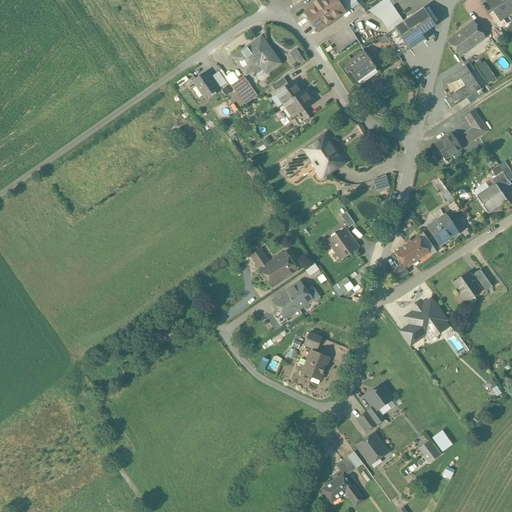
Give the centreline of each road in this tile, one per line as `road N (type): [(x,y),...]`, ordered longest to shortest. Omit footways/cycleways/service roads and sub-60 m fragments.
road 1 (residential): [(0,195),(250,21),(275,16),(297,24),(358,117),(414,138)]
road 2 (unclassified): [(375,291),(298,511)]
road 3 (unclassified): [(414,138),(375,291)]
road 4 (residential): [(375,291),(399,290),(511,223)]
road 5 (unclassified): [(450,2),(414,138)]
